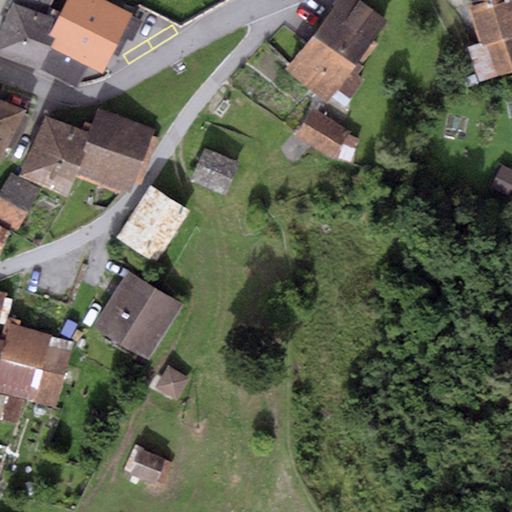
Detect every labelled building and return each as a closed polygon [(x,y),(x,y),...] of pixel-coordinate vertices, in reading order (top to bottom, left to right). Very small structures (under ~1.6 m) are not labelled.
[(10,0),(10,2),(50,16),(55,0),(10,0)] [(64,0),(55,19),(44,43),(31,68),(76,89),(81,78),(101,88),(108,74),(136,16),(101,0),(64,0)] [(343,0),(323,0),(303,31),(353,63),(379,22),(343,0)] [(478,44),(511,34),(511,0),(507,0),(468,11),(478,44)] [(50,16),(10,2),(0,23),(0,55),(31,68),(44,43),(55,19),(50,16)] [(303,31),(280,66),(330,98),(353,63),(303,31)] [(511,34),(478,44),(468,46),(478,81),(511,71),(511,34)] [(0,166),(24,112),(0,101),(0,166)] [(154,132),(95,112),(87,134),(72,175),(130,195),(154,132)] [(349,136),(310,115),(296,141),(308,148),(335,162),(349,136)] [(87,134),(38,116),(15,176),(64,195),(72,175),(87,134)] [(236,164),(201,153),(191,181),(227,193),(236,164)] [(0,205),(0,223),(15,232),(34,197),(11,185),(0,205)] [(189,213),(148,187),(115,238),(156,265),(189,213)] [(184,305),(126,272),(92,330),(150,364),(184,305)] [(0,353),(0,397),(30,405),(55,412),(71,352),(46,346),(49,336),(8,325),(3,343),(0,353)] [(193,382),(169,367),(153,392),(177,408),(193,382)] [(166,466),(139,456),(130,478),(158,489),(166,466)]
